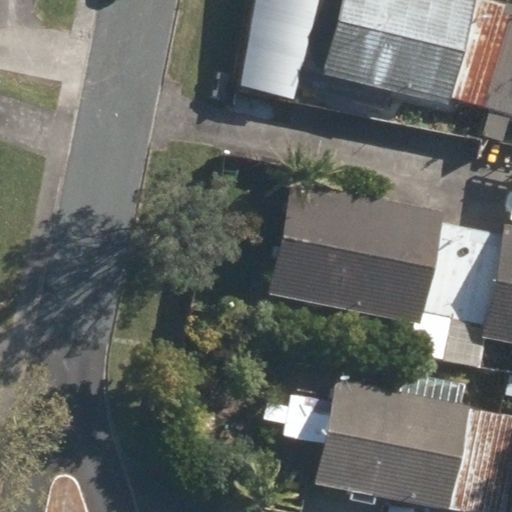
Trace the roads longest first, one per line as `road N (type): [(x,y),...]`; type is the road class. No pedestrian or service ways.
road 1 (residential): [(65,356),(138,0)]
road 2 (residential): [(65,356),(121,511)]
road 3 (residential): [(21,511),(65,356)]
